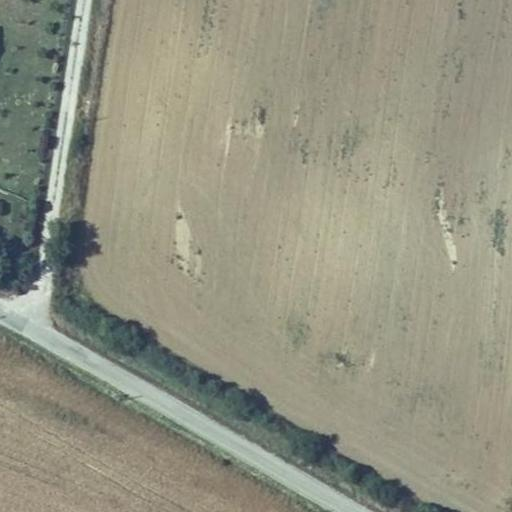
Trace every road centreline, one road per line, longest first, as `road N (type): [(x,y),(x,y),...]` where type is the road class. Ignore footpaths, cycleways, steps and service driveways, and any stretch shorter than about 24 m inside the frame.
road 1 (tertiary): [(26,326),(353,511)]
road 2 (unclassified): [(26,326),(86,0)]
